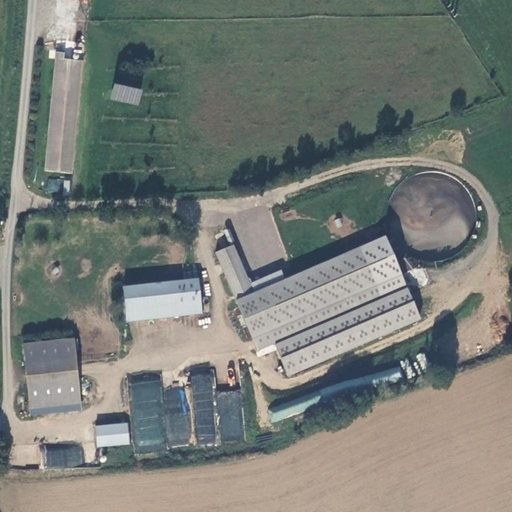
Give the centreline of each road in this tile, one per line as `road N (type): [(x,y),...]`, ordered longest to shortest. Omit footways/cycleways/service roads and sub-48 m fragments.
road 1 (unclassified): [(27,0),(3,296),(9,423)]
road 2 (track): [(0,422),(101,410),(222,338)]
